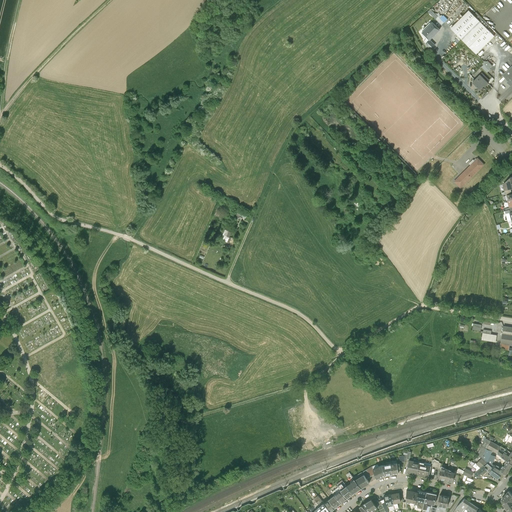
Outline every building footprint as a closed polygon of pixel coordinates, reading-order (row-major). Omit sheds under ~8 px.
[(438,17),(430,9),(428,12),(435,19),(438,17)] [(494,36),(486,28),(489,25),(476,12),(473,15),(469,10),(451,28),(476,54),(494,36)] [(432,22),(422,33),(423,33),(422,34),(422,36),(424,37),(426,38),(426,39),(424,41),(426,44),(429,40),(439,30),(432,22)] [(434,45),(429,40),(426,44),(430,50),(434,45)] [(486,62),(484,61),(483,65),(481,67),(487,73),(489,70),(488,69),(491,66),(486,62)] [(511,65),(502,76),(508,81),(506,83),(511,87),(511,85),(511,65)] [(489,80),(482,73),(472,82),(480,90),(484,85),(485,86),(488,83),(487,82),(488,82),(489,80)] [(483,165),(477,159),(455,182),(460,188),(483,165)] [(510,178),(510,177),(503,184),(504,189),(504,190),(510,188),(511,187),(511,183),(511,178),(510,178)] [(224,235),(222,240),(227,242),(231,232),(225,229),(222,235),(224,235)] [(511,344),(511,327),(503,326),(500,348),(509,350),(509,348),(510,344),(511,344)] [(491,330),(484,329),(482,339),(496,342),(497,335),(490,334),(491,330)] [(485,438),(477,455),(482,458),(492,466),(493,464),(491,463),(495,456),(491,454),(492,451),(486,449),(487,447),(497,453),(500,446),(485,438)] [(505,449),(500,446),(497,453),(502,456),(504,452),(505,449)] [(467,452),(460,449),(458,449),(456,452),(458,453),(464,457),(467,452)] [(502,456),(508,461),(511,464),(511,450),(511,453),(509,456),(504,452),(502,456)] [(476,472),(483,466),(487,469),(489,472),(492,466),(482,458),(477,463),(476,463),(473,466),(476,468),(475,471),(476,472)] [(442,463),(433,459),(432,466),(435,467),(438,468),(437,469),(441,469),(441,467),(442,463)] [(406,472),(417,474),(420,462),(409,460),(406,472)] [(502,466),(500,469),(503,471),(506,473),(511,464),(508,461),(503,467),(502,466)] [(423,465),(424,463),(420,462),(417,474),(429,476),(430,467),(423,465)] [(399,463),(397,463),(391,464),(392,474),(399,473),(398,468),(400,468),(399,463)] [(377,464),(372,466),(375,473),(377,478),(385,475),(382,465),(379,466),(377,464)] [(385,475),(392,474),(391,464),(386,464),(382,465),(385,475)] [(493,464),(492,466),(489,472),(498,478),(503,471),(500,469),(493,464)] [(363,471),(364,474),(367,478),(375,473),(372,466),(363,471)] [(479,476),(487,469),(483,466),(474,474),(479,476)] [(441,469),(439,479),(448,481),(449,482),(451,482),(452,481),(455,470),(449,467),(449,469),(448,470),(445,468),(441,467),(441,469)] [(458,468),(457,471),(471,478),(472,475),(471,474),(472,471),(467,469),(465,471),(458,468)] [(363,471),(353,477),(355,480),(364,474),(363,471)] [(350,483),(347,485),(353,493),(361,487),(355,480),(353,477),(349,472),(346,474),(352,481),(353,481),(350,483)] [(369,483),(367,478),(364,474),(355,480),(361,487),(369,483)] [(338,487),(341,490),(347,497),(353,493),(347,485),(345,487),(341,483),(338,486),(338,487)] [(341,490),(338,487),(332,492),(334,495),(341,490)] [(341,490),(334,495),(341,502),(347,497),(341,490)] [(409,501),(416,503),(418,493),(407,490),(406,502),(407,502),(409,503),(409,501)] [(419,490),(418,493),(416,503),(415,507),(423,508),(426,492),(419,490)] [(502,501),(509,511),(511,510),(511,493),(509,490),(501,499),(502,501)] [(436,494),(426,492),(423,508),(422,510),(429,511),(430,506),(427,505),(427,504),(426,504),(426,503),(434,504),(436,494)] [(399,493),(391,494),(394,509),(399,508),(397,503),(401,502),(399,493)] [(389,510),(394,509),(391,494),(384,496),(384,499),(385,505),(386,505),(388,504),(389,510)] [(321,506),(324,503),(318,495),(314,499),(319,505),(320,504),(321,506)] [(334,495),(329,499),(335,507),(341,502),(334,495)] [(449,497),(439,495),(437,505),(444,506),(447,507),(449,497)] [(365,503),(371,511),(374,509),(379,506),(377,502),(378,502),(375,497),(365,503)] [(462,511),(466,508),(470,502),(464,498),(457,506),(453,511),(462,511)] [(329,499),(324,503),(330,511),(335,507),(329,499)] [(385,505),(384,499),(380,500),(385,511),(387,511),(389,511),(386,505),(385,505)] [(475,511),(480,508),(470,502),(466,508),(470,511),(469,511),(475,511)] [(321,506),(315,511),(316,511),(329,511),(330,511),(324,503),(321,506)] [(362,511),(370,511),(371,511),(365,503),(359,507),(362,511)]
